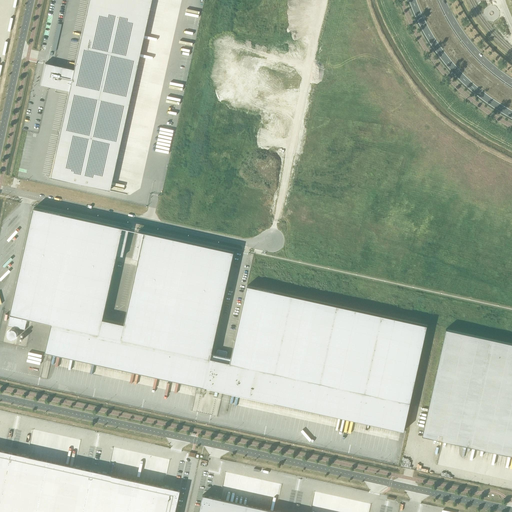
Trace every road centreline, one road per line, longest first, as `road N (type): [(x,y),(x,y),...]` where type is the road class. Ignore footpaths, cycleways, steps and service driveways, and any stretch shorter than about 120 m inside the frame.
road 1 (unclassified): [(0,397),(511,510)]
road 2 (residential): [(0,189),(245,243),(270,240)]
road 3 (track): [(323,0),(270,240)]
road 4 (primary): [(412,0),(445,59),(511,114)]
road 5 (unclassified): [(32,0),(0,145)]
